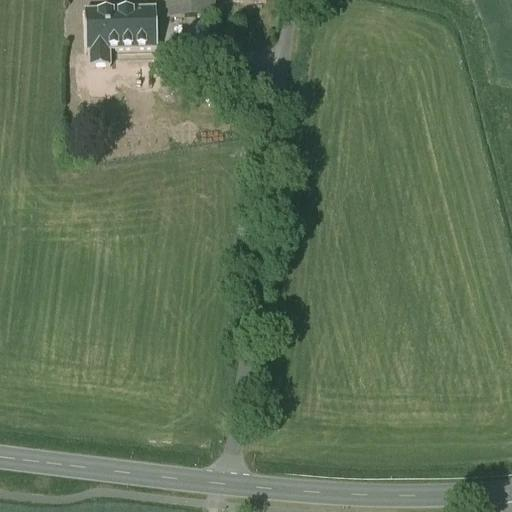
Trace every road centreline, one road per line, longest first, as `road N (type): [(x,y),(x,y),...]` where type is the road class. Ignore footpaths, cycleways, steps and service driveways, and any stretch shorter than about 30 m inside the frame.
road 1 (unclassified): [(290,0),(226,485)]
road 2 (tertiary): [(226,485),(343,497),(511,493)]
road 3 (tertiary): [(0,459),(226,485)]
